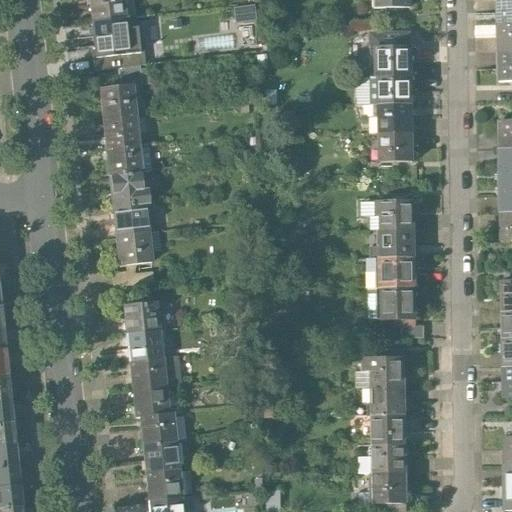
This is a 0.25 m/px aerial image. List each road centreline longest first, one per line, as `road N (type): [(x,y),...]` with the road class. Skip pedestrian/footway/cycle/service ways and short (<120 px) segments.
road 1 (residential): [(454,511),(463,489),(454,0)]
road 2 (residential): [(81,511),(42,199)]
road 3 (residential): [(42,199),(21,0)]
